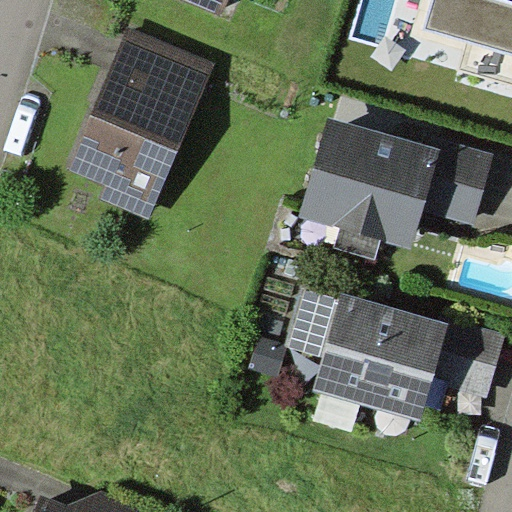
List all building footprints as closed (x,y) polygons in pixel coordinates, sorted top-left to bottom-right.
[(181,0),(233,20),(240,0),(181,0)] [(217,72),(130,34),(67,176),(154,214),(217,72)] [(475,237),(496,163),(429,144),(425,159),(329,131),(301,228),(413,260),(424,222),(475,237)] [(308,411),(411,438),(439,332),(336,305),(308,411)] [(36,511),(124,511),(103,502),(79,511),(58,511),(40,504),(36,511)]
